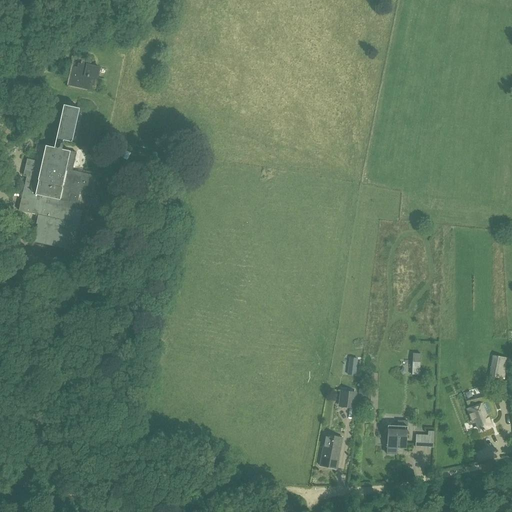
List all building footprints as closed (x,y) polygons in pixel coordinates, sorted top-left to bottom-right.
[(68,85),(90,90),(92,79),(97,80),(99,68),(91,66),(92,60),(81,58),(80,63),(78,63),(77,67),(72,66),(68,85)] [(34,241),(72,250),(81,210),(75,209),(80,191),(91,193),(95,176),(72,171),(76,152),(61,149),(64,140),(72,142),(79,108),(64,105),(54,147),(40,144),(37,161),(26,159),(22,177),(26,178),(19,210),(38,215),(36,223),(37,224),(35,234),(36,234),(34,241)] [(93,159),(80,158),(79,172),(92,174),(93,159)] [(412,353),(411,374),(419,375),(420,354),(412,353)] [(490,377),(505,380),(509,359),(494,356),(490,377)] [(392,384),(405,384),(405,372),(392,372),(392,384)] [(337,407),(354,409),(356,392),(340,390),(337,407)] [(371,394),(361,393),(360,405),(371,405),(371,394)] [(474,422),(478,433),(493,427),(489,415),(500,411),(499,407),(496,401),(482,407),(480,403),(477,404),(473,397),(466,400),(469,407),(466,409),(471,424),(474,422)] [(386,453),(397,454),(397,447),(406,448),(407,421),(397,420),(397,425),(387,425),(386,453)] [(320,466),(336,469),(342,437),(326,434),(320,466)]
